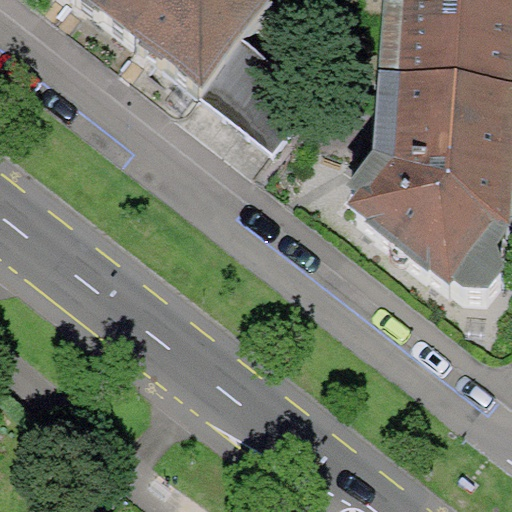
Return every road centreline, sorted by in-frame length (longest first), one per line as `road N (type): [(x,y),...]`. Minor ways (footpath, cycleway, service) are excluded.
road 1 (residential): [(511,445),(0,42)]
road 2 (secondary): [(369,511),(0,220)]
